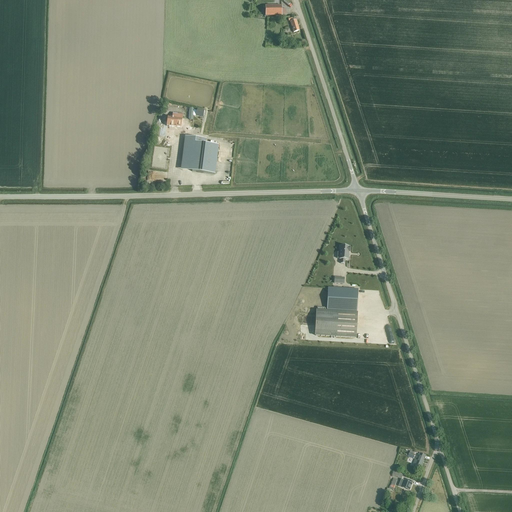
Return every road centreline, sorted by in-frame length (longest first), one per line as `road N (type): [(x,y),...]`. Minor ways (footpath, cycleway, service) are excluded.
road 1 (unclassified): [(0,197),(357,190)]
road 2 (unclassified): [(439,450),(357,190)]
road 3 (unclassified): [(357,190),(295,0)]
road 4 (unclassified): [(357,190),(511,199)]
